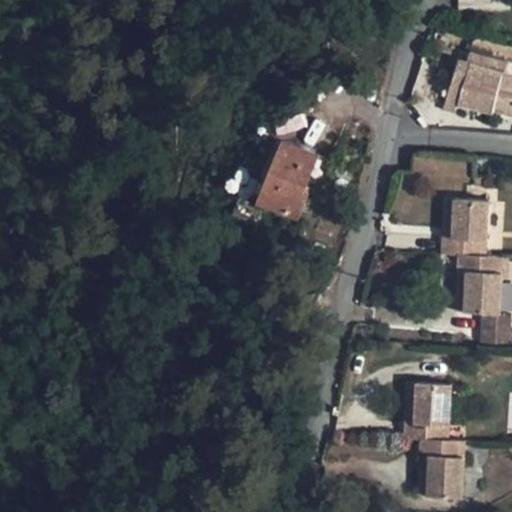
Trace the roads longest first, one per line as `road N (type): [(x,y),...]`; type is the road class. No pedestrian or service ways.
road 1 (residential): [(293,511),(393,130)]
road 2 (residential): [(393,130),(425,0)]
